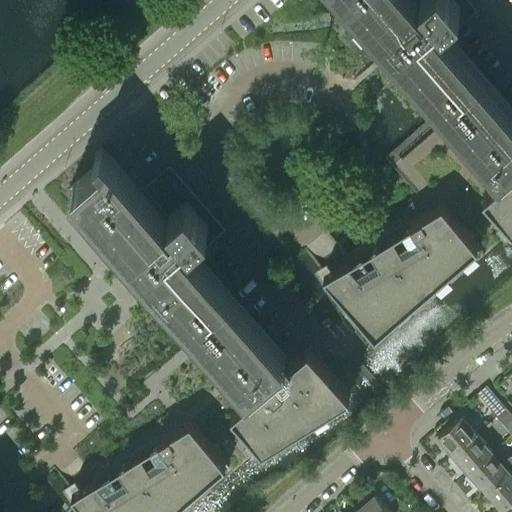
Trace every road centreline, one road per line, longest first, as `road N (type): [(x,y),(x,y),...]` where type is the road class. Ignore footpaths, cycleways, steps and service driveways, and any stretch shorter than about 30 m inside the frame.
road 1 (residential): [(0,189),(220,0)]
road 2 (residential): [(511,322),(383,431)]
road 3 (residential): [(383,431),(287,511)]
